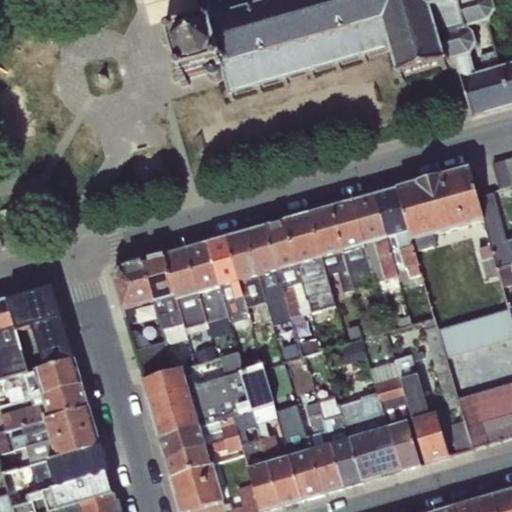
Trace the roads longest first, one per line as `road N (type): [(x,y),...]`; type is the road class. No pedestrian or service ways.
road 1 (residential): [(77,256),(511,136)]
road 2 (residential): [(77,256),(150,511)]
road 3 (residential): [(511,465),(357,511)]
